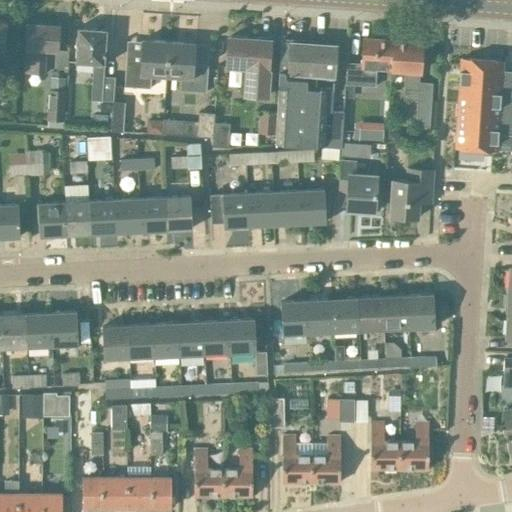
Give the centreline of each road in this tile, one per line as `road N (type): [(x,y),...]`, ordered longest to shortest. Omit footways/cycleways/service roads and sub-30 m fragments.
road 1 (residential): [(0,276),(472,254)]
road 2 (residential): [(460,500),(472,254)]
road 3 (secondary): [(511,10),(376,0)]
